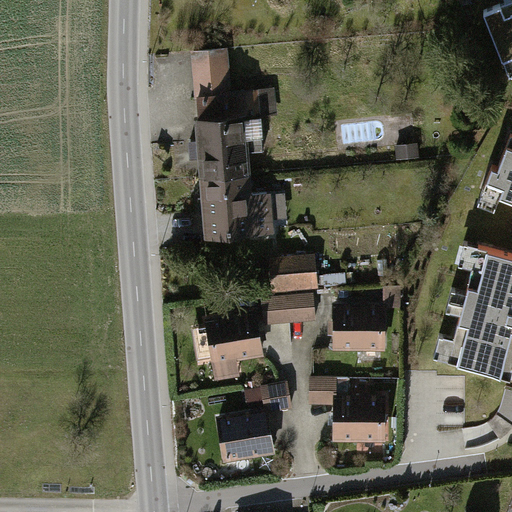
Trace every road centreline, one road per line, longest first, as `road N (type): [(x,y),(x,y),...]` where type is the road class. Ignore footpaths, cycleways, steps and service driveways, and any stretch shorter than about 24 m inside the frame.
road 1 (tertiary): [(154,507),(127,152),(125,0)]
road 2 (residential): [(486,464),(154,507)]
road 3 (track): [(0,505),(154,507)]
